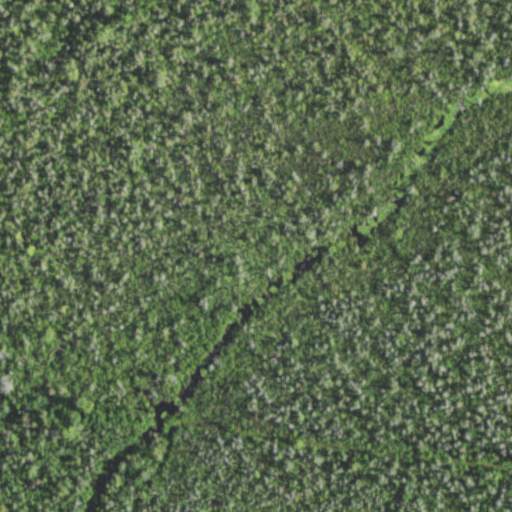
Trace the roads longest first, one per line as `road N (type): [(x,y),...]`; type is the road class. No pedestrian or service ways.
road 1 (track): [(178,416),(511,461)]
road 2 (track): [(144,417),(0,396)]
